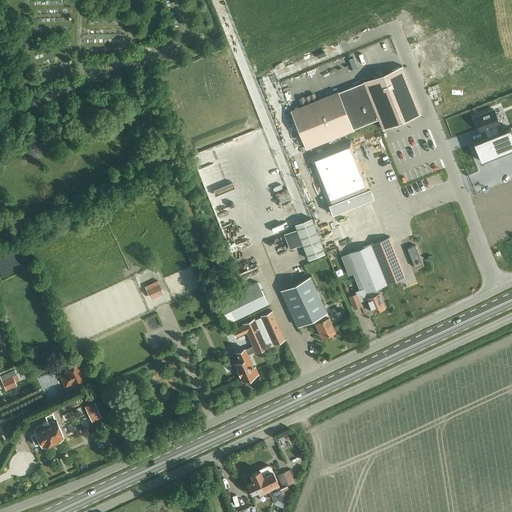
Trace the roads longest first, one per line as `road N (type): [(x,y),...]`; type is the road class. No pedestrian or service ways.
road 1 (unclassified): [(499,288),(6,511)]
road 2 (primary): [(59,511),(511,300)]
road 3 (unclassified): [(96,511),(511,318)]
